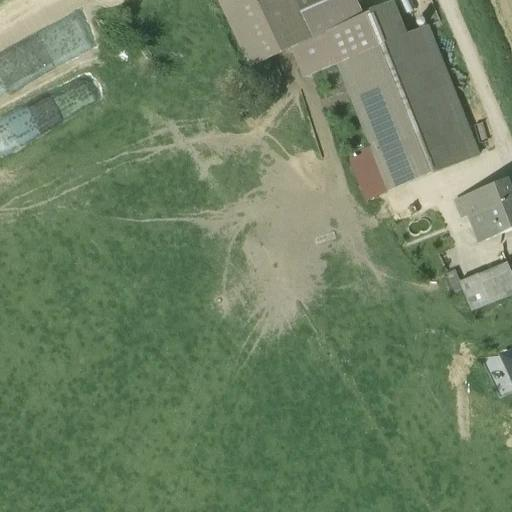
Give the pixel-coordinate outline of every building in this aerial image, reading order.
[(217,0),(251,67),(291,48),(313,38),(363,17),(362,16),(354,0),(217,0)] [(363,17),(313,38),(291,48),(303,78),(338,64),(338,63),(405,36),(392,4),(362,16),(363,17)] [(405,36),(338,63),(338,64),(390,191),(480,155),(427,28),(405,36)] [(3,56),(13,81),(41,70),(32,45),(3,56)] [(54,95),(114,66),(105,48),(45,77),(54,95)] [(0,72),(0,91),(9,80),(0,72)] [(511,200),(505,181),(465,197),(472,215),(490,208),(501,234),(511,229),(511,200)] [(465,197),(455,201),(462,218),(472,215),(465,197)] [(507,263),(479,274),(491,305),(511,296),(511,275),(509,267),(507,263)] [(511,354),(503,359),(511,377),(511,354)]
